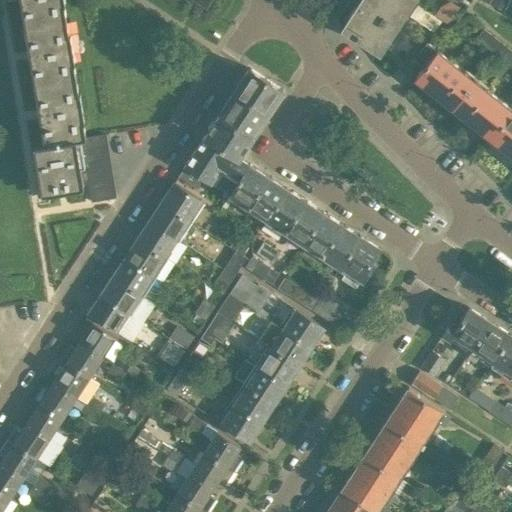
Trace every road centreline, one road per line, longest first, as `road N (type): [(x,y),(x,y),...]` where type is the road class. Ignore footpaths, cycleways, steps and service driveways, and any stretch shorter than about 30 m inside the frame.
road 1 (residential): [(267,0),(0,406)]
road 2 (residential): [(320,56),(276,128),(271,151),(435,264)]
road 3 (residential): [(276,511),(435,264)]
road 4 (residential): [(475,222),(320,56)]
